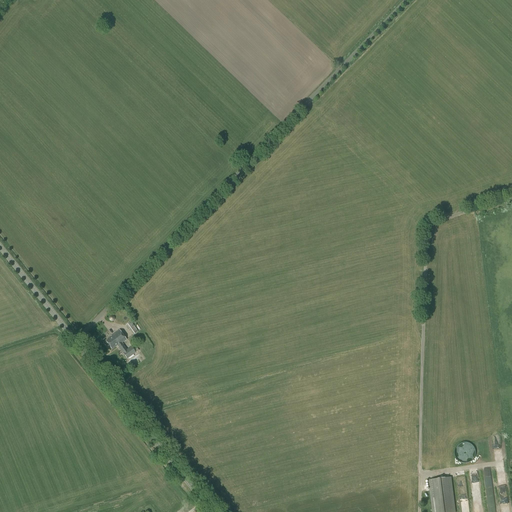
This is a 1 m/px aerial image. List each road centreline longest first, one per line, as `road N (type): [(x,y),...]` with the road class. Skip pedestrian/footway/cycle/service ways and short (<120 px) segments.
road 1 (unclassified): [(75,340),(405,0)]
road 2 (unclassified): [(419,511),(427,231),(439,219),(511,197)]
road 3 (tertiary): [(212,511),(75,340)]
